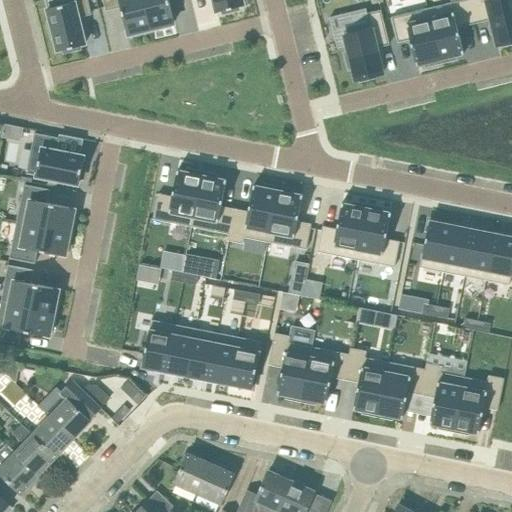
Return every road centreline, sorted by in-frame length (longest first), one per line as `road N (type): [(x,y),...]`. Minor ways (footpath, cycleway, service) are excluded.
road 1 (residential): [(77,511),(176,421),(377,454)]
road 2 (residential): [(28,81),(276,22)]
road 3 (residential): [(116,128),(73,363)]
road 4 (residential): [(301,117),(511,68)]
road 5 (residential): [(511,205),(307,165)]
road 6 (residential): [(307,165),(116,128)]
road 7 (residential): [(377,454),(511,483)]
